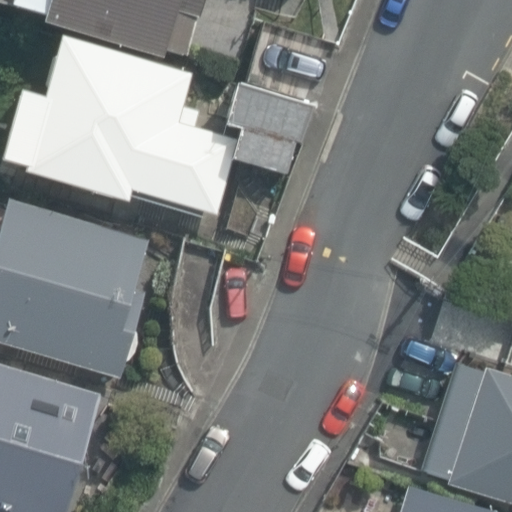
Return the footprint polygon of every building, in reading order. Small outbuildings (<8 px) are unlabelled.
[(209,0),(52,0),(46,24),(167,60),(181,12),(203,19),(209,0)] [(324,40),(265,23),(247,82),(306,100),(324,40)] [(194,75),(69,40),(30,177),(134,206),(138,193),(217,214),(238,139),(181,123),(194,75)] [(247,131),(239,159),(290,173),(299,143),(306,145),(316,107),(243,87),(232,126),(247,131)] [(151,240),(12,203),(0,247),(0,343),(125,377),(147,294),(137,291),(151,240)] [(72,511),(108,394),(0,361),(0,511),(72,511)] [(447,482),(445,487),(511,509),(511,383),(456,364),(420,473),(447,482)] [(482,511),(408,489),(400,511),(482,511)]
